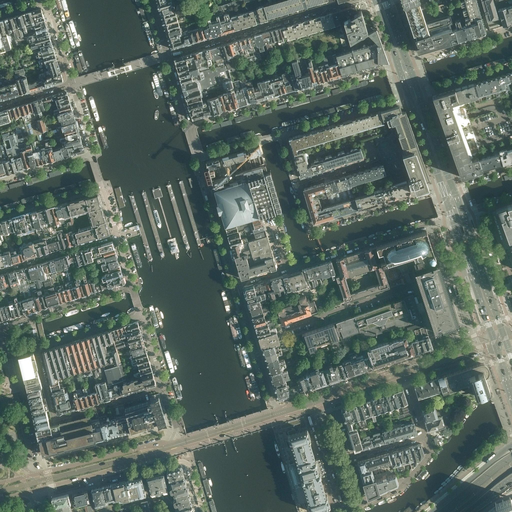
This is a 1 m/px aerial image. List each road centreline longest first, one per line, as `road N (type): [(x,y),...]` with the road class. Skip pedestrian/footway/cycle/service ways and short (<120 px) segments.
road 1 (residential): [(236,283),(451,218)]
road 2 (residential): [(397,64),(187,124)]
road 3 (tertiary): [(86,476),(277,418)]
road 4 (residential): [(166,55),(354,0)]
road 5 (residential): [(285,330),(468,268)]
road 6 (residential): [(163,386),(58,419),(35,347)]
road 7 (residential): [(441,187),(310,226),(298,184)]
road 8 (residential): [(236,283),(276,414)]
road 9 (unclassified): [(168,447),(36,474)]
road 10 (residential): [(282,135),(409,98)]
road 11 (residential): [(130,284),(5,326)]
road 12 (residential): [(198,159),(236,283)]
road 13 (residential): [(117,236),(0,271)]
